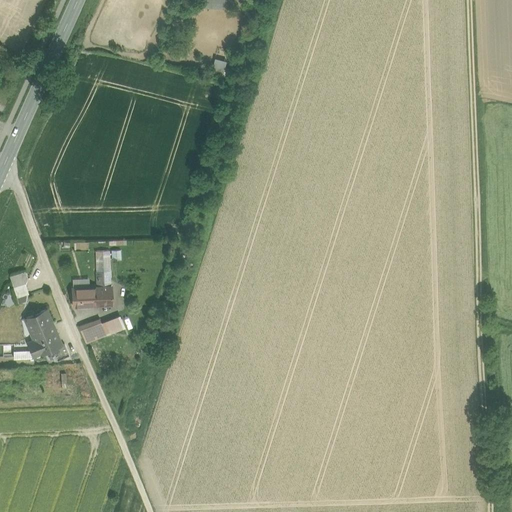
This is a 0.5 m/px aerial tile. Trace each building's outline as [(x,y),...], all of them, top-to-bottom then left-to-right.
[(211,72),(224,75),(227,60),(215,57),(211,72)] [(95,251),(96,272),(110,271),(110,250),(95,251)] [(26,270),(10,276),(18,301),(27,298),(28,294),(31,292),(28,283),(30,278),(26,270)] [(96,280),(72,281),(73,306),(112,305),(110,271),(96,272),(96,280)] [(51,305),(27,315),(36,336),(29,339),(35,354),(66,341),(51,305)] [(124,328),(120,317),(103,323),(107,334),(124,328)] [(102,319),(81,327),(87,342),(107,334),(103,323),(102,319)] [(3,353),(11,352),(10,344),(3,344),(3,353)]
